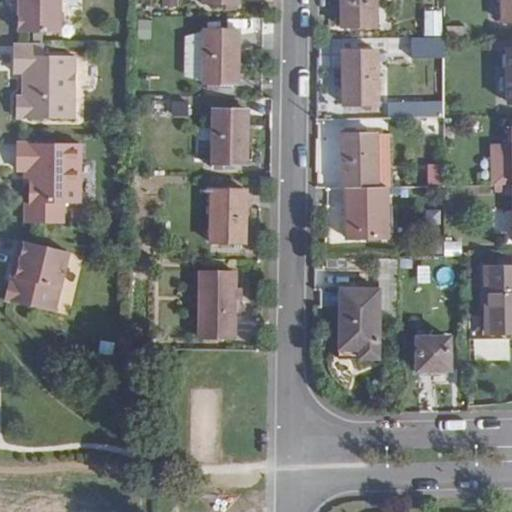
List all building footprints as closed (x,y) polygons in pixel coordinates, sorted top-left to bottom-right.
[(18,32),(60,33),(60,0),(18,0),(19,11),(19,12),(18,32)] [(383,25),(383,0),(349,0),(350,25),(383,25)] [(511,19),(511,0),(501,0),(502,20),(511,19)] [(440,11),(425,11),(425,36),(440,36),(440,11)] [(239,85),(240,32),(205,31),(204,85),(239,85)] [(43,45),(14,45),(14,73),(23,73),(26,73),(26,79),(23,79),(23,97),(17,97),(17,118),(74,119),(75,56),(43,56),(43,45)] [(380,103),(379,49),(345,49),(345,103),(380,103)] [(188,118),(188,102),(171,101),(170,117),(188,118)] [(249,111),(214,110),(213,164),(248,164),(249,111)] [(380,133),(344,133),(344,187),(348,187),(380,187),(380,133)] [(63,203),(80,203),(80,144),(18,143),(18,171),(28,171),(28,183),(30,183),(30,203),(30,223),(63,223),(63,203)] [(511,145),(492,146),(492,185),(511,184),(511,145)] [(348,238),(390,237),(389,186),(380,187),(348,187),(348,238)] [(247,244),(248,191),(213,191),(211,244),(247,244)] [(69,252),(20,241),(12,271),(17,272),(14,283),(10,282),(5,300),(54,312),(69,252)] [(381,264),(382,283),(397,282),(395,263),(381,264)] [(511,333),(511,268),(486,268),(487,334),(511,333)] [(235,340),(236,274),(201,274),(200,339),(235,340)] [(382,358),(381,288),(344,288),(344,351),(364,351),(364,358),(382,358)] [(451,372),(451,337),(417,338),(417,373),(451,372)] [(364,358),(364,351),(344,351),(344,359),(364,358)]
